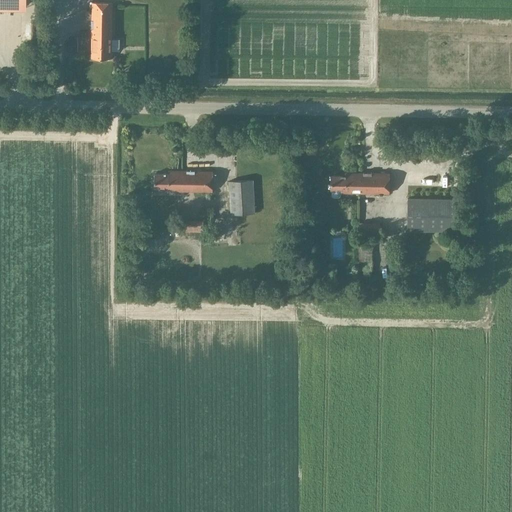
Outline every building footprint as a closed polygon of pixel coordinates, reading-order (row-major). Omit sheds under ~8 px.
[(111,58),(112,2),(92,1),(91,11),(85,11),(85,19),(91,20),(91,57),(111,58)] [(212,191),(212,171),(168,170),(168,173),(154,173),(154,185),(153,185),(153,187),(164,187),(164,190),(212,191)] [(389,193),(389,173),(345,172),(345,175),(331,175),(331,187),(330,187),(330,189),(332,189),(332,195),(333,196),(334,197),(338,197),(340,196),(341,195),(341,192),(389,193)] [(229,214),(255,213),(253,179),(227,181),(229,214)] [(408,197),(407,229),(457,230),(458,198),(408,197)] [(202,232),(203,220),(182,220),(182,232),(202,232)] [(379,234),(379,222),(359,222),(359,233),(379,234)] [(372,274),(372,243),(357,243),(357,274),(372,274)]
